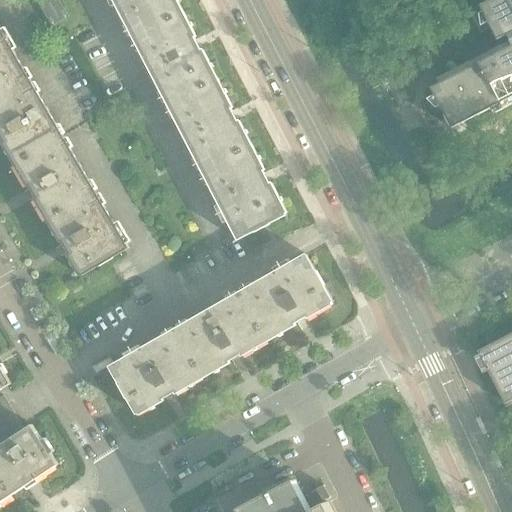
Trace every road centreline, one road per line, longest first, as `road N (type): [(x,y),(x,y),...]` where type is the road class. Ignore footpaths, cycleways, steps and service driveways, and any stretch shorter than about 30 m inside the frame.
road 1 (residential): [(249,0),(415,327)]
road 2 (residential): [(129,489),(415,327)]
road 3 (residential): [(0,270),(129,489)]
road 4 (residential): [(415,327),(498,511)]
